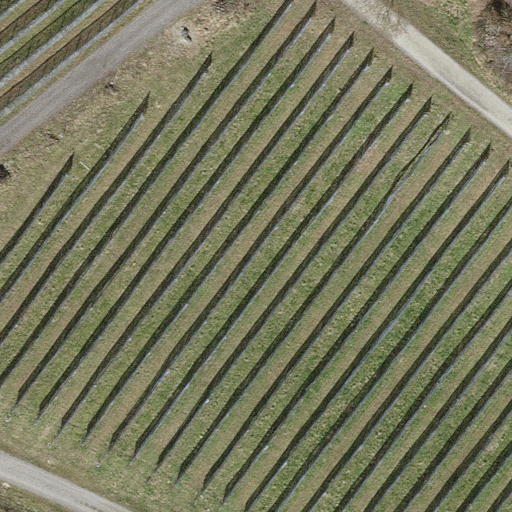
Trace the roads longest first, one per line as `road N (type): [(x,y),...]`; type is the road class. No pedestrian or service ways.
road 1 (track): [(0,139),(174,0)]
road 2 (track): [(364,0),(511,121)]
